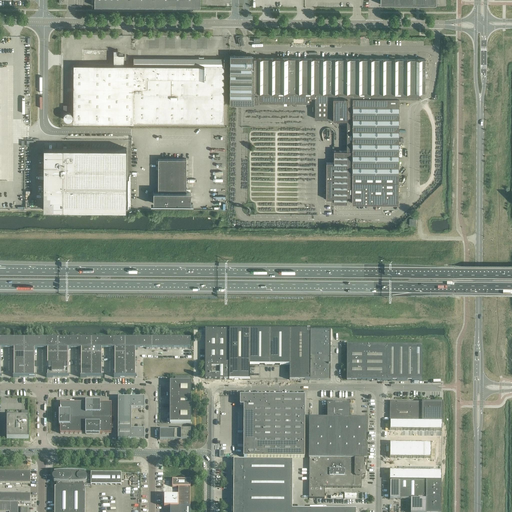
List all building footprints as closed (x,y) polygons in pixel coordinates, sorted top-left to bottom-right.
[(223,123),(224,65),(124,65),(124,55),(114,54),(114,65),(74,64),(73,122),(223,123)] [(398,203),(399,104),(399,98),(419,98),(419,92),(425,92),(425,59),(254,58),(254,56),(252,56),(252,55),(230,54),(230,103),(254,103),(254,102),(258,102),(258,101),(259,101),(259,102),(284,102),(284,104),(287,104),(287,102),(309,102),(309,100),(315,100),(315,105),(312,105),(312,110),(315,110),(315,119),(347,119),(347,151),(334,150),(334,162),(326,162),(326,199),(334,199),(334,203),(347,203),(347,199),(352,199),(352,203),(398,203)] [(126,148),(75,148),(74,148),(67,148),(67,146),(63,146),(63,148),(44,148),(44,162),(43,209),(126,210),(126,148)] [(186,191),(186,159),(158,158),(158,191),(153,191),(153,204),(191,204),(191,191),(186,191)] [(229,380),(229,342),(229,330),(205,330),(205,380),(229,380)] [(250,380),(250,365),(250,330),(229,330),(229,342),(229,380),(250,380)] [(270,365),(270,330),(250,330),(250,365),(270,365)] [(290,365),(290,330),(270,330),(270,365),(290,365)] [(310,380),(310,355),(310,330),(290,330),(290,365),(290,380),(310,380)] [(330,355),(330,340),(330,330),(310,330),(310,355),(330,355)] [(24,348),(24,339),(12,339),(7,339),(7,350),(12,350),(14,350),(14,348),(24,348)] [(41,350),(41,339),(36,339),(24,339),(24,348),(34,348),(34,350),(36,350),(41,350)] [(58,349),(58,339),(41,339),(41,349),(47,349),(48,349),(58,349)] [(75,349),(75,339),(58,339),(58,349),(68,349),(75,349)] [(91,349),(91,339),(75,339),(75,349),(79,349),(81,349),(82,349),(91,349)] [(108,349),(108,339),(91,339),(91,349),(101,349),(102,349),(108,349)] [(125,349),(125,339),(112,339),(108,339),(108,349),(115,349),(125,349)] [(146,349),(146,339),(125,339),(125,349),(135,349),(146,349)] [(422,381),(422,346),(347,345),(347,347),(347,380),(422,381)] [(330,380),(330,361),(330,355),(310,355),(310,380),(330,380)] [(68,366),(58,366),(47,366),(47,377),(53,377),(68,377),(68,366)] [(191,378),(175,378),(175,382),(170,382),(170,397),(191,397),(191,378)] [(304,458),(305,396),(240,396),(240,406),(244,406),(243,457),(304,458)] [(144,408),(145,397),(118,397),(118,419),(131,419),(131,408),(144,408)] [(191,409),(191,397),(170,397),(170,409),(191,409)] [(92,419),(92,404),(92,402),(85,402),(85,403),(80,403),(79,418),(92,419)] [(111,419),(111,403),(100,403),(100,402),(92,402),(92,404),(92,419),(111,419)] [(422,422),(422,402),(390,402),(390,421),(422,422)] [(79,418),(80,403),(60,403),(60,411),(59,411),(59,418),(79,418)] [(367,454),(368,424),(367,424),(368,419),(349,419),(349,403),(349,404),(328,403),(327,403),(327,418),(309,418),(309,458),(367,459),(367,454)] [(191,424),(191,409),(170,409),(170,419),(170,424),(191,424)] [(29,439),(29,417),(7,417),(7,439),(29,439)] [(79,434),(79,418),(59,418),(59,426),(60,426),(60,434),(79,434)] [(92,435),(92,419),(79,418),(79,434),(85,434),(85,435),(92,435)] [(111,434),(111,419),(92,419),(92,435),(100,435),(100,434),(111,434)] [(144,440),(144,429),(131,429),(131,419),(118,419),(118,440),(144,440)] [(191,440),(191,430),(181,430),(181,440),(191,440)] [(363,479),(365,478),(365,476),(365,469),(367,469),(367,467),(366,465),(366,459),(367,459),(309,458),(309,499),(324,499),(325,488),(361,488),(361,479),(363,479)] [(355,511),(356,510),(345,510),(292,510),(292,461),(244,461),(233,460),(233,511),(355,511)] [(15,485),(16,472),(6,472),(6,485),(15,485)] [(30,485),(31,473),(16,472),(15,485),(30,485)] [(121,485),(121,473),(91,473),(91,475),(84,475),(85,473),(81,473),(78,472),(76,472),(72,472),(69,472),(66,472),(63,472),(61,472),(58,473),(55,473),(55,474),(54,475),(53,476),(53,477),(52,477),(52,478),(52,479),(53,479),(53,480),(53,481),(54,481),(55,482),(55,483),(55,487),(54,511),(85,511),(85,487),(84,487),(85,485),(87,485),(89,485),(91,485),(121,485)] [(190,507),(190,480),(172,480),(172,487),(178,487),(178,507),(190,507)] [(440,511),(441,482),(440,482),(400,481),(400,499),(421,499),(426,504),(425,511),(440,511)] [(15,504),(16,495),(1,495),(1,504),(15,504)] [(30,504),(30,495),(16,495),(15,504),(30,504)]
